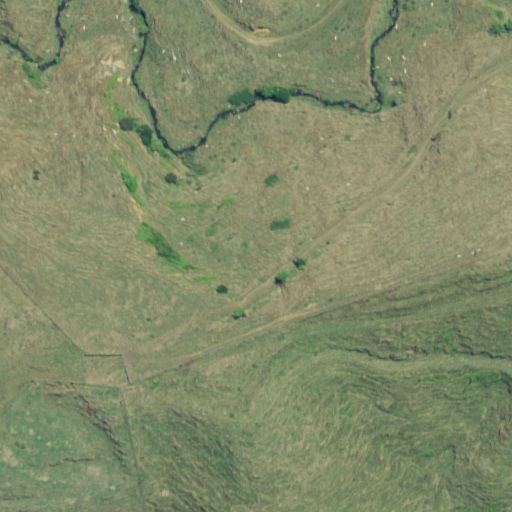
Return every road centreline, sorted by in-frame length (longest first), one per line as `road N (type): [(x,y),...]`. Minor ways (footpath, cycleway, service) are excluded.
road 1 (track): [(511,341),(332,358),(125,404),(91,392),(70,404),(94,338),(334,207),(440,137),(511,55)]
road 2 (track): [(149,0),(248,20),(325,0)]
